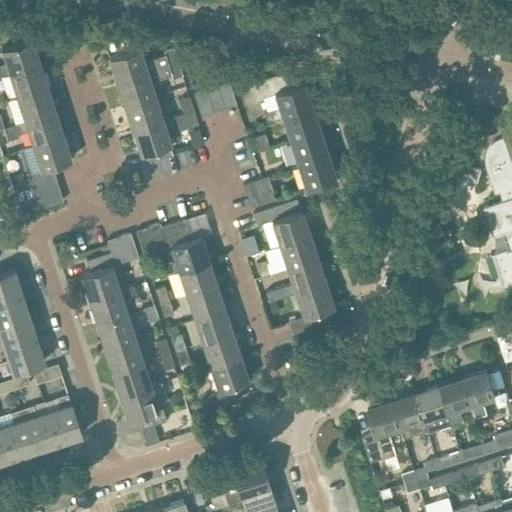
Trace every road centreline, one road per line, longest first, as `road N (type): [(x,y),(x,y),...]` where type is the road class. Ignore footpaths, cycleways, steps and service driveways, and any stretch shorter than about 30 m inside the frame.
road 1 (residential): [(290,416),(326,403),(342,383),(444,60)]
road 2 (tertiary): [(444,60),(156,0)]
road 3 (residential): [(34,229),(113,471)]
road 4 (residential): [(290,416),(213,199)]
road 5 (residential): [(113,471),(290,416)]
road 6 (residential): [(96,164),(118,157),(76,28),(55,35)]
road 7 (residential): [(55,35),(96,164)]
road 8 (residential): [(213,199),(185,191),(90,216)]
